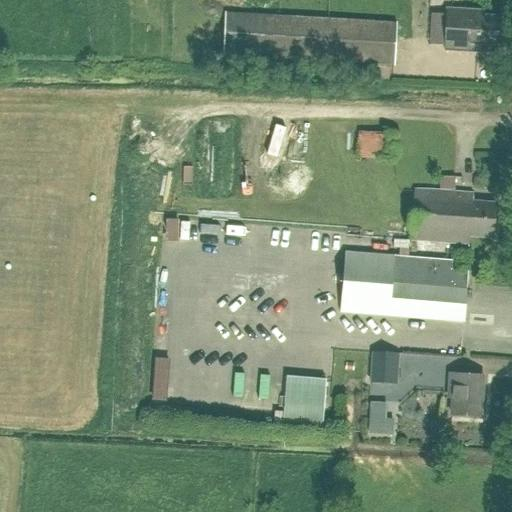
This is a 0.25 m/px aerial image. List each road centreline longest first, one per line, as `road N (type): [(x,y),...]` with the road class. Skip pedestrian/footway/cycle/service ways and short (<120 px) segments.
road 1 (track): [(511,121),(0,91)]
road 2 (unknown): [(228,363),(294,364),(315,349),(309,266),(278,246),(190,254),(171,273),(169,312),(178,340),(205,359)]
